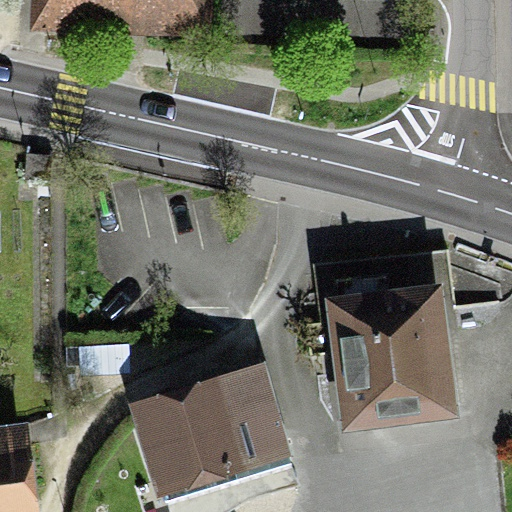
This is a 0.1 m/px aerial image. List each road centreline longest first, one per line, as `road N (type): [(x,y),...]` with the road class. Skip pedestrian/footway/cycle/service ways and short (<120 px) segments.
road 1 (residential): [(53,511),(114,403),(215,352),(271,312),(295,260),(321,158)]
road 2 (tertiary): [(0,87),(321,158)]
road 3 (residential): [(464,0),(460,94),(439,188)]
road 4 (tertiary): [(321,158),(439,188)]
